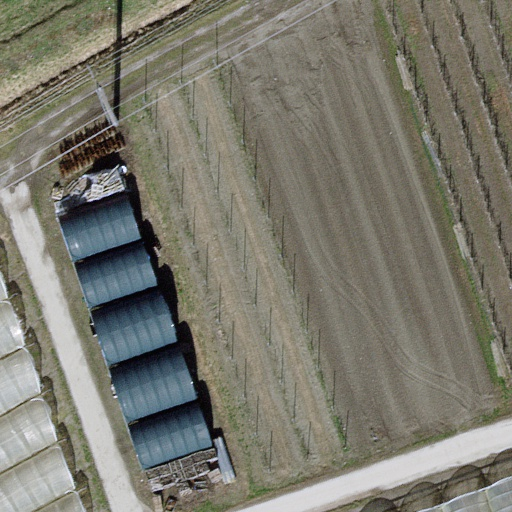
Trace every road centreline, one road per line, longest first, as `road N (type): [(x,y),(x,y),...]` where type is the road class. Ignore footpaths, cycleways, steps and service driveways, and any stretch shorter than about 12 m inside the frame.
road 1 (track): [(129,511),(0,164)]
road 2 (track): [(0,160),(271,0)]
road 3 (residential): [(278,511),(511,431)]
